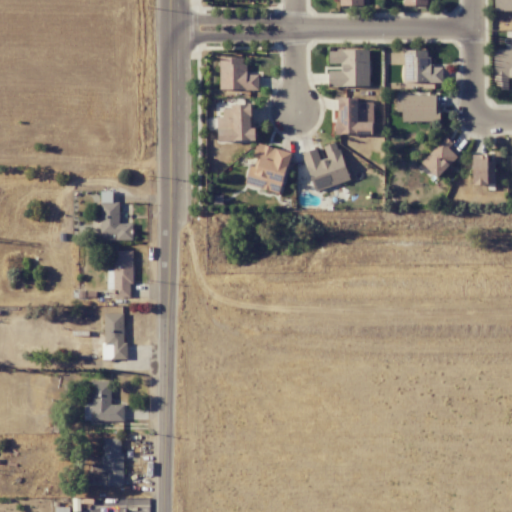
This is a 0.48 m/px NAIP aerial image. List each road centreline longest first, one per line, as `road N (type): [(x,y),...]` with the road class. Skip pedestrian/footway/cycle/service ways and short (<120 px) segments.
road 1 (residential): [(164,511),(170,0)]
road 2 (residential): [(170,28),(474,27)]
road 3 (residential): [(0,116),(67,109),(66,0)]
road 4 (residential): [(474,125),(473,0)]
road 5 (residential): [(295,120),(293,0)]
